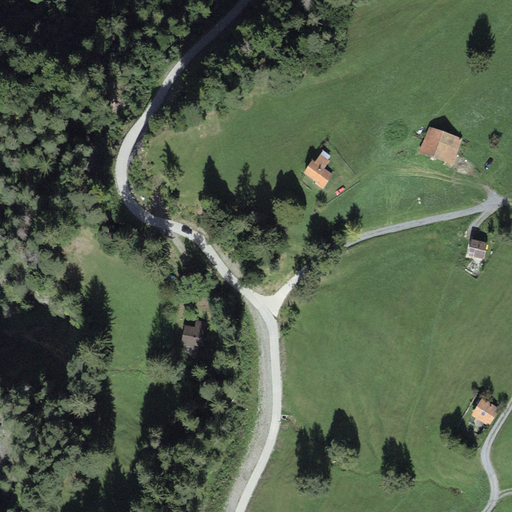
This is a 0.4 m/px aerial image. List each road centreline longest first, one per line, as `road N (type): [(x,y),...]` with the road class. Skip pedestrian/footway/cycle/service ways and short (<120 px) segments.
road 1 (track): [(240,0),(127,139),(119,180),(142,217),(206,246),(222,270),(270,308),(275,426),(242,511)]
road 2 (track): [(270,308),(322,256),(360,235),(492,207)]
road 3 (track): [(167,224),(185,268),(115,234),(94,208),(93,179)]
